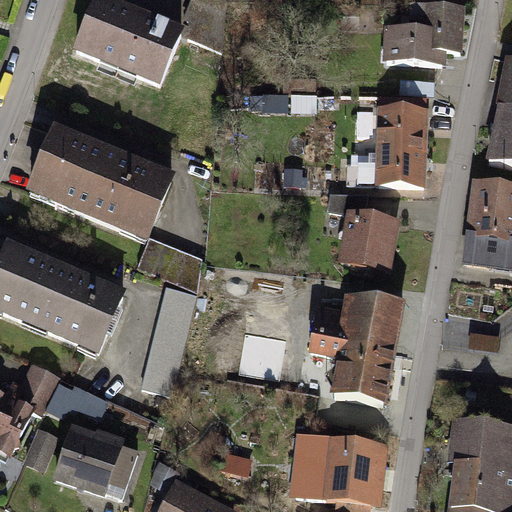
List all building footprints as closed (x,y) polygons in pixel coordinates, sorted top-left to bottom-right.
[(183,41),(96,9),(77,61),(163,93),(183,41)] [(466,14),(419,13),(419,38),(385,37),(384,73),(447,74),(447,60),(465,60),(466,14)] [(511,69),(505,68),(483,170),(511,175),(511,69)] [(405,84),(404,98),(437,99),(437,84),(405,84)] [(426,120),(378,120),(378,196),(427,196),(426,120)] [(166,183),(55,143),(32,205),(143,246),(166,183)] [(378,190),(378,160),(359,159),(359,189),(378,190)] [(511,195),(477,192),(471,245),(511,249),(511,195)] [(397,231),(348,222),(339,271),(389,280),(397,231)] [(203,267),(154,250),(146,275),(203,294),(203,267)] [(511,254),(468,250),(465,273),(511,278),(511,254)] [(124,297),(11,252),(0,279),(0,319),(99,359),(124,297)] [(199,301),(170,295),(146,395),(176,402),(199,301)] [(339,313),(320,309),(311,361),(344,367),(338,402),(384,410),(401,312),(341,302),(339,313)] [(18,399),(0,390),(0,464),(10,469),(37,412),(47,417),(62,385),(31,371),(18,399)] [(65,383),(53,407),(101,430),(112,406),(65,383)] [(511,511),(511,433),(456,426),(443,511),(511,511)] [(60,440),(40,434),(29,469),(49,475),(60,440)] [(122,452),(76,436),(60,480),(106,497),(122,452)] [(378,511),(384,455),(332,449),(325,511),(378,511)] [(142,461),(125,456),(113,493),(130,499),(142,461)] [(218,511),(182,493),(172,511),(218,511)]
